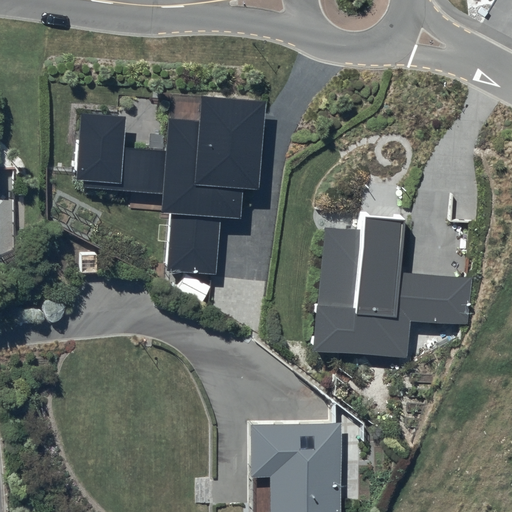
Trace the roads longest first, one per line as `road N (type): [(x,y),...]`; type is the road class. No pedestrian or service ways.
road 1 (residential): [(94,0),(288,0)]
road 2 (residential): [(401,22),(376,45),(343,48),(314,30),(301,0)]
road 3 (residential): [(401,22),(511,78)]
